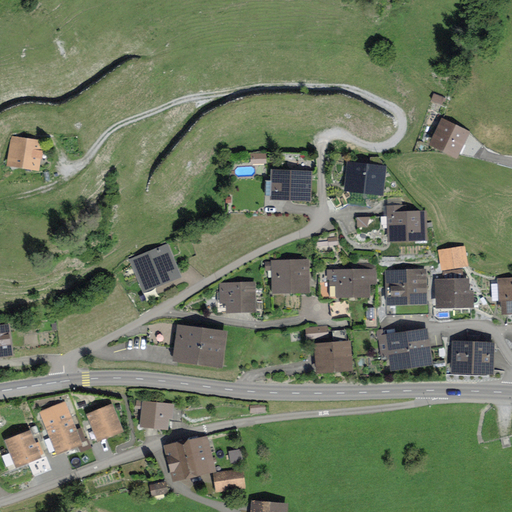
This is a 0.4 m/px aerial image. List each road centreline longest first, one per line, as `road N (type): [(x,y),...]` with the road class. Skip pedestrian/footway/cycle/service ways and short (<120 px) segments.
road 1 (track): [(321,170),(328,135),(387,145),(401,132),(395,109),(348,87),(253,87),(173,102),(126,121),(51,186),(3,199)]
road 2 (residential): [(0,503),(182,435),(391,407),(447,390)]
road 3 (primary): [(447,390),(300,393),(139,378),(65,381)]
road 4 (residential): [(65,381),(64,365),(74,355),(311,230),(324,215)]
